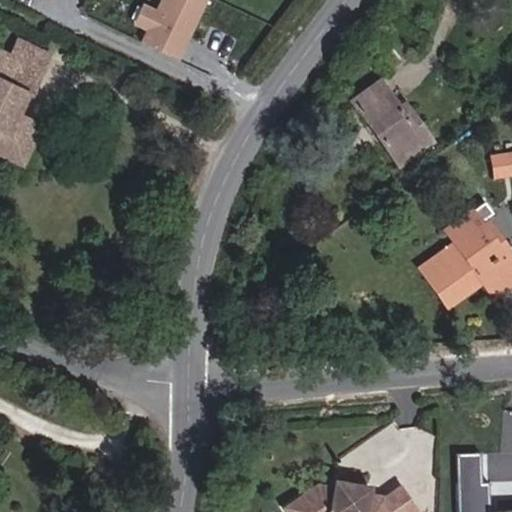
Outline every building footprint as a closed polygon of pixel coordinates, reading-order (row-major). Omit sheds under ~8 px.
[(202,0),(159,0),(154,11),(145,29),(139,42),(175,59),(202,0)] [(154,11),(140,5),(132,23),(145,29),(154,11)] [(374,43),(393,66),(404,57),(385,34),(374,43)] [(39,71),(46,55),(18,42),(11,58),(39,71)] [(27,96),(39,71),(11,58),(0,52),(0,114),(3,116),(0,123),(0,153),(22,164),(39,126),(15,115),(24,95),(27,96)] [(378,80),(350,100),(396,164),(430,140),(409,110),(403,115),(398,108),(378,80)] [(409,110),(403,104),(398,108),(403,115),(409,110)] [(511,148),(490,152),(494,175),(511,172),(511,148)] [(468,209),(443,226),(455,243),(432,259),(458,296),(478,282),(490,273),(503,292),(511,285),(511,259),(499,242),(493,246),(468,209)] [(458,296),(432,259),(416,271),(442,307),(458,296)] [(491,300),(503,292),(490,273),(478,282),(491,300)] [(480,482),(480,452),(455,453),(455,482),(480,482)] [(317,483),(280,507),(283,511),(414,511),(417,511),(404,491),(387,502),(383,495),(368,493),(370,485),(345,480),(343,488),(317,483)] [(511,511),(511,510),(506,511),(504,511),(488,511),(488,482),(480,482),(455,482),(456,511),(511,511)] [(404,491),(399,484),(383,495),(387,502),(404,491)]
